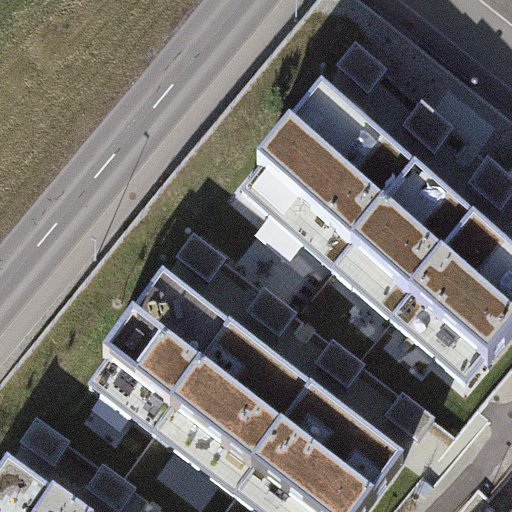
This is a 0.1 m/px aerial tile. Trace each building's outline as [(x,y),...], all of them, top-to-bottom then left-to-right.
[(339,73),(369,99),(387,78),(357,52),(339,73)] [(511,251),(324,92),(260,167),(263,170),(242,195),(467,386),(484,366),(492,372),(511,348),(511,251)] [(406,131),(436,157),(454,136),(424,110),(406,131)] [(472,187),(502,213),(511,201),(511,185),(490,166),(472,187)] [(180,264),(211,288),(228,266),(196,242),(180,264)] [(165,283),(106,361),(109,364),(89,390),(250,511),(380,511),(412,470),(165,283)] [(250,317),(281,342),(298,320),(266,295),(250,317)] [(319,370),(350,394),(367,372),(335,348),(319,370)] [(388,422),(419,446),(436,425),(404,400),(388,422)] [(19,448),(52,470),(67,447),(34,425),(19,448)] [(71,511),(6,468),(0,477),(0,511),(71,511)] [(92,497),(114,511),(130,511),(141,496),(107,474),(92,497)]
